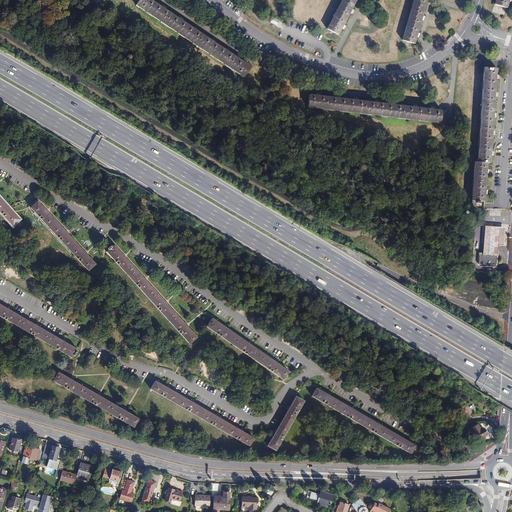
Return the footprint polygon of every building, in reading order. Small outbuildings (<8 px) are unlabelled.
[(178,20),(163,10),(160,8),(149,1),(148,0),(137,0),(134,5),(243,79),(250,68),(246,65),(243,63),(228,53),(225,51),(213,43),(210,41),(195,32),(192,30),(181,22),(178,20)] [(337,35),(340,29),(341,26),(348,13),(350,10),(355,0),(340,0),(325,29),(337,35)] [(413,44),(415,37),(416,34),(420,20),(421,16),(426,0),(425,0),(412,0),(401,40),(413,44)] [(469,210),(481,211),(482,197),(483,192),(484,175),(484,171),(485,163),(488,164),(488,158),(488,154),(490,137),(490,133),(491,119),(491,115),(493,98),(493,93),(494,80),(494,76),(496,60),(484,59),(475,163),(473,163),(469,210)] [(318,96),(314,96),(307,95),(305,108),(439,122),(440,110),(434,110),(430,109),(417,107),(413,107),(396,105),(392,105),(378,103),(374,103),(356,101),(353,100),(338,99),(335,98),(318,96)] [(0,213),(11,226),(19,219),(10,210),(11,209),(10,207),(9,206),(8,207),(0,198),(0,213)] [(37,201),(29,208),(87,271),(95,264),(86,255),(87,254),(86,253),(84,252),(67,234),(68,233),(66,232),(65,230),(64,231),(48,213),(49,212),(47,211),(46,209),(45,210),(37,201)] [(504,247),(505,242),(506,229),(485,226),(483,253),(497,254),(498,246),(504,247)] [(189,345),(196,338),(187,327),(188,327),(187,325),(185,324),(185,325),(166,304),(167,304),(166,302),(165,301),(164,302),(145,281),(146,280),(145,279),(144,278),(143,278),(125,258),(126,257),(124,256),(123,255),(122,255),(113,245),(111,247),(110,246),(107,249),(108,250),(105,252),(189,345)] [(495,265),(497,254),(483,253),(479,252),(477,263),(495,265)] [(75,352),(76,349),(64,342),(64,341),(63,340),(61,339),(61,340),(37,327),(38,326),(36,325),(35,324),(34,325),(10,311),(11,310),(9,309),(8,308),(7,309),(0,304),(0,316),(71,358),(72,356),(73,356),(76,352),(75,352)] [(283,380),(288,371),(277,364),(278,362),(276,361),(274,360),(274,361),(251,346),(252,345),(250,344),(249,343),(248,344),(225,329),(226,328),(224,326),(223,325),(222,326),(211,319),(205,327),(283,380)] [(319,358),(316,361),(324,366),(326,363),(319,358)] [(132,428),(138,419),(125,412),(126,411),(125,410),(123,409),(122,410),(99,396),(99,395),(98,394),(96,394),(95,395),(72,381),(72,380),(71,379),(70,378),(69,379),(57,372),(52,381),(132,428)] [(249,446),(253,438),(242,432),(243,431),(242,430),(240,429),(239,430),(218,418),(218,417),(216,416),(215,415),(214,416),(193,403),(193,402),(192,402),(190,401),(190,402),(168,389),(169,388),(167,387),(165,387),(154,381),(149,389),(249,446)] [(411,453),(415,445),(404,438),(405,437),(403,437),(401,435),(401,436),(380,424),(380,423),(378,422),(377,422),(377,423),(355,410),(355,409),(354,408),(352,408),(330,396),(331,395),(329,394),(328,394),(327,394),(316,388),(311,396),(411,453)] [(304,401),(295,396),(289,407),(288,407),(287,408),(286,410),(287,411),(275,432),(274,431),(273,433),(272,435),(273,435),(267,446),(275,451),(304,401)] [(479,428),(477,425),(471,428),(474,433),(473,434),(473,435),(473,437),(474,438),(475,438),(476,439),(477,439),(478,441),(479,440),(480,441),(482,439),(482,438),(484,438),(483,436),(486,434),(483,429),(479,428)] [(22,440),(13,437),(10,449),(19,451),(22,440)] [(40,449),(26,445),(23,455),(37,459),(40,449)] [(59,448),(52,446),(49,459),(55,461),(59,448)] [(80,463),(76,475),(75,479),(86,482),(91,466),(80,463)] [(122,472),(112,469),(108,483),(118,486),(122,472)] [(76,475),(62,471),(60,480),(74,484),(75,479),(76,475)] [(134,482),(127,480),(124,491),(130,493),(134,482)] [(155,482),(147,480),(141,501),(148,504),(155,482)] [(19,482),(13,481),(11,490),(14,491),(14,489),(15,489),(16,486),(18,487),(19,482)] [(174,489),(168,488),(164,502),(170,503),(171,498),(180,501),(183,493),(174,490),(174,489)] [(317,500),(320,491),(319,494),(308,491),(306,497),(317,500)] [(332,495),(320,491),(317,500),(316,504),(329,507),(332,495)] [(222,492),(222,498),(213,497),(212,511),(218,511),(218,509),(228,510),(228,492),(222,492)] [(43,498),(38,497),(28,494),(26,501),(27,501),(25,507),(32,509),(33,503),(40,505),(37,511),(48,511),(51,504),(49,504),(51,497),(44,495),(43,498)] [(194,505),(209,506),(210,496),(195,495),(194,505)] [(21,498),(13,496),(11,500),(10,500),(8,507),(13,509),(13,507),(18,508),(21,498)] [(385,500),(378,496),(370,511),(373,511),(375,510),(378,511),(388,511),(390,509),(382,504),(385,500)] [(242,506),(249,507),(251,507),(251,510),(257,510),(257,507),(258,507),(258,498),(242,497),(242,506)] [(364,507),(363,506),(363,505),(363,503),(362,502),(360,500),(358,500),(356,500),(354,501),(354,502),(353,504),(352,505),(353,508),(354,509),(355,511),(357,511),(358,511),(357,511),(367,511),(367,510),(366,508),(364,507)] [(346,511),(349,504),(340,501),(339,505),(338,505),(336,511),(346,511)]
